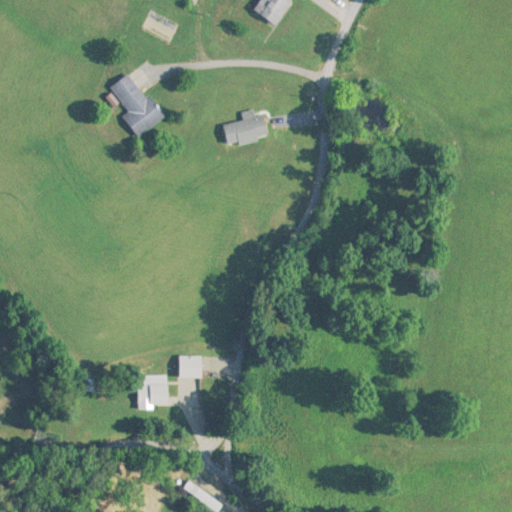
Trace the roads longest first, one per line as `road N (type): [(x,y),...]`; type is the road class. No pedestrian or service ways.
road 1 (residential): [(201,421),(356,171),(342,81),(377,0)]
road 2 (residential): [(0,466),(91,465),(201,421)]
